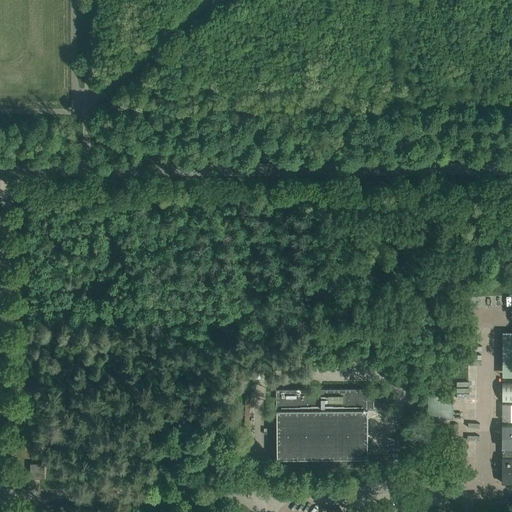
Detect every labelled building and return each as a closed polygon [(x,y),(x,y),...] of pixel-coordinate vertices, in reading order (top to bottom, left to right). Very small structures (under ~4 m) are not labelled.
[(502,376),(511,375),(511,331),(503,331),(502,376)] [(511,380),(502,380),(502,402),(511,402),(511,380)] [(368,457),(368,411),(368,408),(388,408),(387,388),(323,389),(277,389),(277,395),(277,408),(277,458),(277,466),(368,465),(368,457)] [(454,391),(429,390),(429,418),(453,418),(454,391)] [(511,404),(503,404),(503,420),(511,420),(511,404)] [(511,482),(511,424),(503,425),(502,482),(511,482)] [(31,464),(31,478),(44,478),(44,464),(31,464)]
